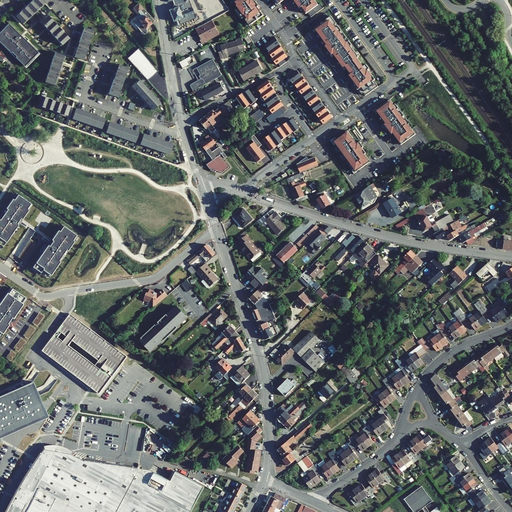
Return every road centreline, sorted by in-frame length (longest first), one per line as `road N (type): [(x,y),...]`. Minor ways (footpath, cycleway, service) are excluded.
road 1 (unclassified): [(511,256),(379,234),(248,193)]
road 2 (tertiary): [(215,229),(262,371),(269,428),(263,479)]
road 3 (residential): [(215,229),(160,274),(137,282),(44,296),(0,266)]
road 4 (residential): [(183,129),(83,98),(103,46)]
road 5 (tertiary): [(158,0),(181,121)]
